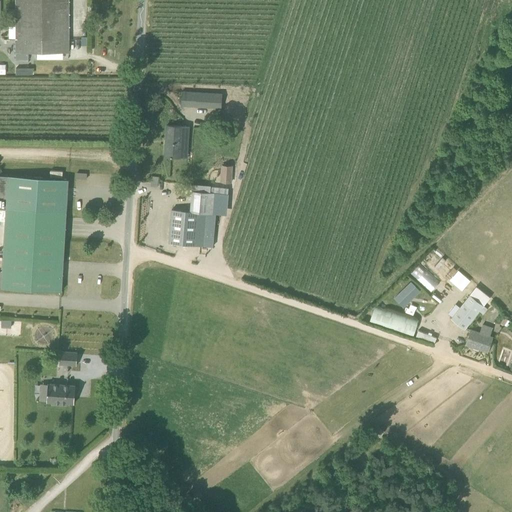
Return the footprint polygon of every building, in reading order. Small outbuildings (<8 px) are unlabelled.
[(69,52),(68,0),(15,0),(16,52),(16,60),(28,60),(28,52),(69,52)] [(180,105),(222,107),(222,93),(181,91),(180,105)] [(181,157),(183,126),(167,125),(165,156),(181,157)] [(222,166),(220,183),(230,183),(232,167),(222,166)] [(8,176),(6,208),(1,287),(61,291),(68,179),(8,176)] [(196,245),(199,211),(172,209),(169,243),(196,245)] [(434,249),(426,257),(453,285),(462,277),(434,249)] [(419,263),(411,273),(431,291),(440,281),(419,263)] [(449,291),(453,287),(444,279),(440,283),(449,291)] [(400,304),(412,292),(416,296),(421,291),(412,281),(394,298),(400,304)] [(487,308),(470,294),(451,318),(464,328),(478,310),(482,314),(487,308)] [(440,304),(423,298),(418,315),(435,321),(440,304)] [(418,320),(374,305),(369,321),(413,335),(418,320)] [(477,332),(471,330),(466,345),(487,352),(492,337),(489,336),(491,331),(479,326),(477,332)] [(58,364),(76,365),(77,352),(59,351),(58,364)] [(47,383),(46,401),(51,402),(51,404),(66,405),(66,403),(74,403),(75,385),(47,383)]
